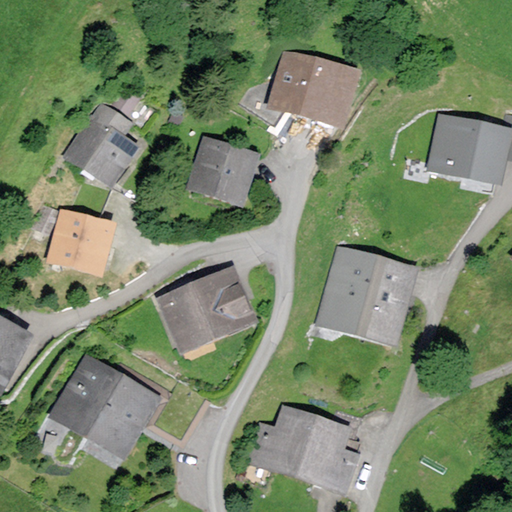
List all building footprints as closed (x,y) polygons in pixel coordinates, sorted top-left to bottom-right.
[(278,101),(337,118),(348,77),(289,61),(278,101)] [(70,154),(110,181),(130,150),(117,141),(126,126),(101,109),(70,154)] [(441,124),(432,163),(463,170),(462,176),(494,183),(501,155),(511,157),(511,118),(508,118),(504,137),(441,124)] [(250,163),(206,148),(195,182),(238,197),(250,163)] [(102,270),(113,233),(64,220),(53,257),(102,270)] [(379,256),(377,265),(343,256),(326,318),(390,336),(410,265),(379,256)] [(254,294),(244,271),(195,292),(190,283),(172,291),(176,300),(167,304),(184,345),(248,318),(240,300),(254,294)] [(0,375),(19,341),(0,330),(0,375)] [(88,367),(60,414),(120,450),(148,402),(125,389),(128,383),(115,376),(112,381),(88,367)] [(177,384),(152,426),(180,442),(205,400),(177,384)] [(273,462),(298,471),(312,428),(286,419),(279,440),(264,434),(254,462),(271,468),(273,462)] [(339,437),(312,428),(298,471),(323,479),(320,485),(337,491),(347,463),(331,458),(339,437)]
